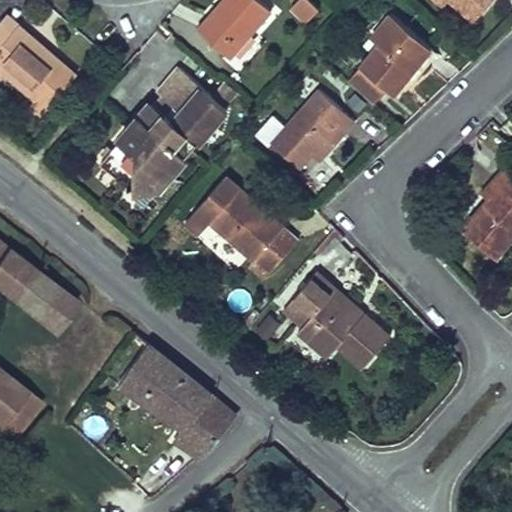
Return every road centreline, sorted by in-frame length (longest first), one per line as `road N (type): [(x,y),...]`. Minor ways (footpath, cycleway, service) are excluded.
road 1 (residential): [(511,55),(394,163),(378,205),(386,232),(496,349)]
road 2 (tertiary): [(0,179),(271,412)]
road 3 (residential): [(496,349),(365,494)]
road 4 (residential): [(156,511),(271,412)]
road 5 (residential): [(422,511),(511,408)]
road 6 (tertiary): [(271,412),(365,494)]
